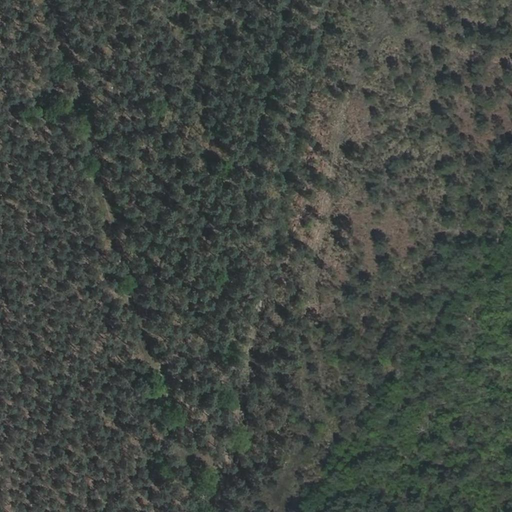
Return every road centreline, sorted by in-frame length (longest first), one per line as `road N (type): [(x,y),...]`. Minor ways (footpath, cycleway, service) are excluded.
road 1 (track): [(45,0),(199,511)]
road 2 (track): [(214,511),(323,0)]
